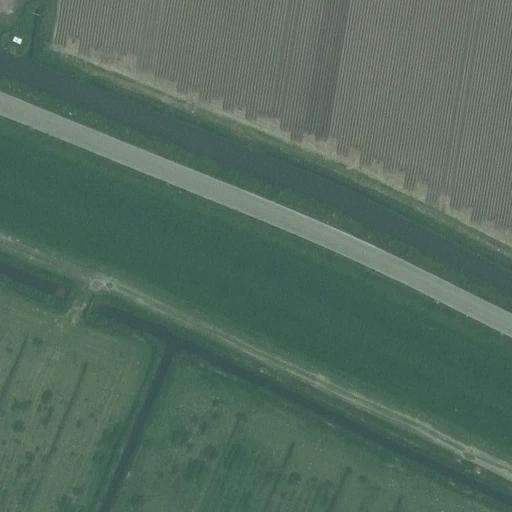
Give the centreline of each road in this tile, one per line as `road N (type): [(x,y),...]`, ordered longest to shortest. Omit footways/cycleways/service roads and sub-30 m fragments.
road 1 (unclassified): [(511,330),(293,221),(0,103)]
road 2 (track): [(511,484),(97,286)]
